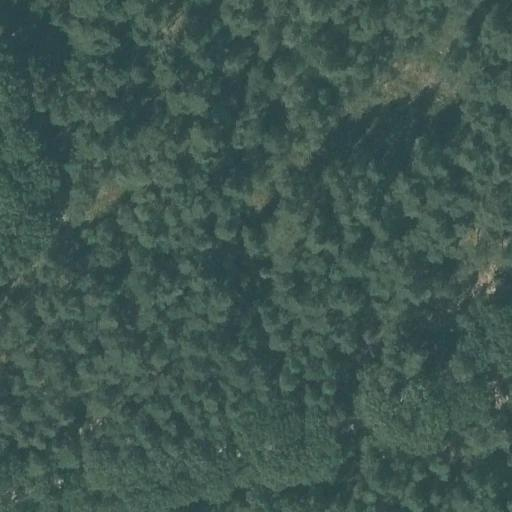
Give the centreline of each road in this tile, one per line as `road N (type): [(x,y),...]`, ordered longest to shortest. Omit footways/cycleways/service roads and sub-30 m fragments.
road 1 (track): [(0,498),(284,444),(511,361)]
road 2 (track): [(0,360),(43,140),(0,17)]
